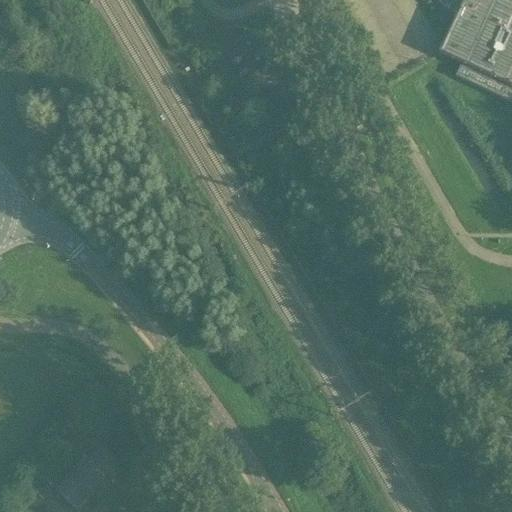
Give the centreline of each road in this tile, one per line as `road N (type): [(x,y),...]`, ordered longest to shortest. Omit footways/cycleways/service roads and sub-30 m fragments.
road 1 (unclassified): [(511,460),(346,137)]
road 2 (unclassified): [(276,511),(239,449),(76,251)]
road 3 (residential): [(346,137),(281,0)]
